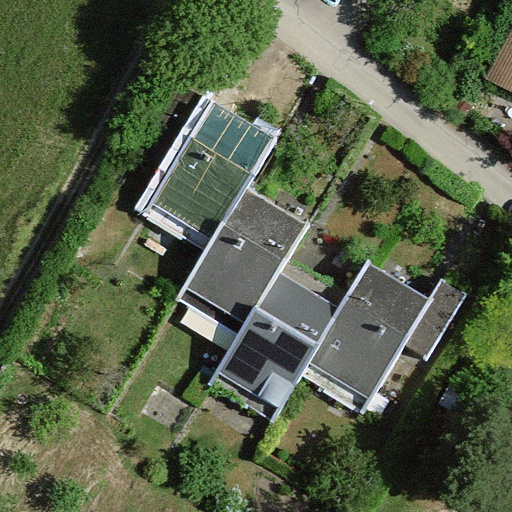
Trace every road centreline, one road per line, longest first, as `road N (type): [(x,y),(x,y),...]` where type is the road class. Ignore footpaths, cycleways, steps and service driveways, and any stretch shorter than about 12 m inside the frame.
road 1 (track): [(181,0),(0,302)]
road 2 (residential): [(511,185),(279,0)]
